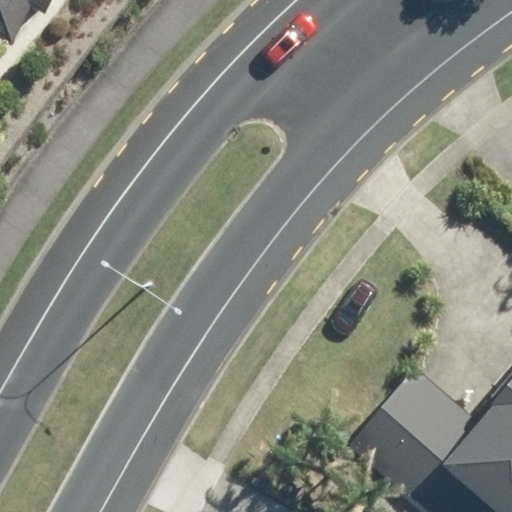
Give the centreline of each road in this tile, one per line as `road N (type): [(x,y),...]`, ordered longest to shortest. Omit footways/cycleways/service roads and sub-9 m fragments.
road 1 (secondary): [(390,59),(320,129),(214,284),(80,511)]
road 2 (secondary): [(0,427),(185,154),(340,0)]
